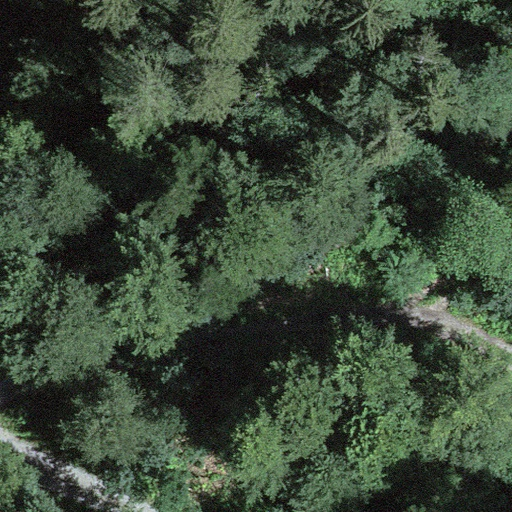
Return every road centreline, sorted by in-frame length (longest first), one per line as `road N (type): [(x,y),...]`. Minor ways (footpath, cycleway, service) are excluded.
road 1 (track): [(0,389),(160,345),(290,323),(368,323),(442,335),(511,359)]
road 2 (track): [(0,450),(135,511)]
